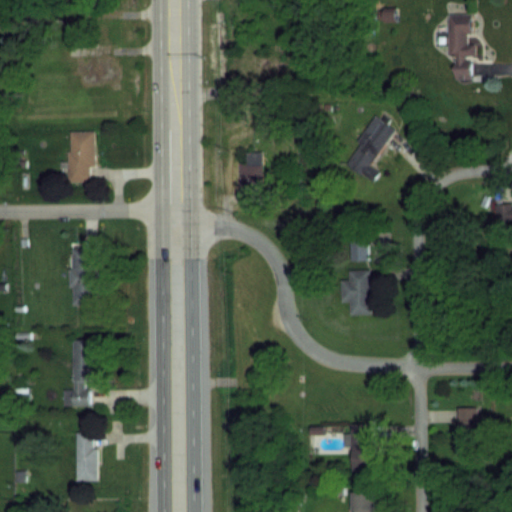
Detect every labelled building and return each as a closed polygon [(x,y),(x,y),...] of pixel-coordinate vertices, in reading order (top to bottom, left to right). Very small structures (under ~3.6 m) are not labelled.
[(450,14),(450,57),(455,57),(455,79),(474,79),(475,43),(474,43),(474,14),(450,14)] [(372,165),(396,127),(376,114),(346,163),(375,181),(381,170),(372,165)] [(70,131),(70,182),(95,182),(95,131),(70,131)] [(241,151),(241,188),(263,188),(263,151),(241,151)] [(352,259),(369,259),(369,235),(352,235),(352,259)] [(98,247),(71,247),(71,304),(98,304),(98,247)] [(342,279),(342,301),(352,301),(352,313),(372,313),(372,268),(351,268),(351,279),(342,279)] [(73,387),(64,387),(64,405),(89,405),(89,380),(98,380),(98,338),(73,339),(73,387)] [(459,455),(479,455),(479,406),(459,406),(459,455)] [(353,443),(354,471),(376,470),(375,422),(353,422),(353,433),(346,434),(346,444),(353,443)] [(77,480),(98,480),(98,430),(77,430),(77,480)] [(376,511),(377,490),(356,490),(356,511),(376,511)]
